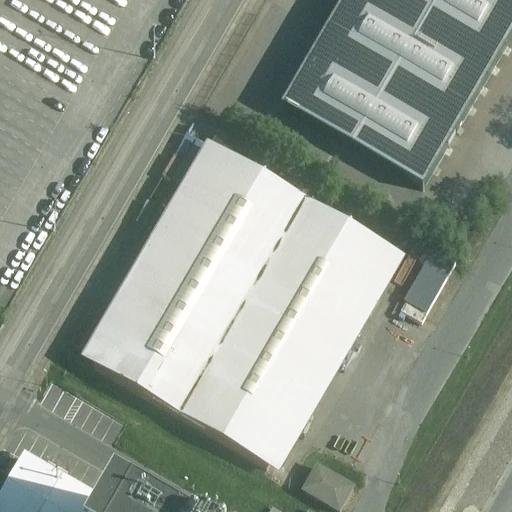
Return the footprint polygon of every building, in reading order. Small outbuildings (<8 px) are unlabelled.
[(347,0),(283,113),(422,194),(511,37),(511,7),(499,0),(347,0)] [(79,372),(277,483),(400,265),(203,158),(79,372)] [(410,308),(432,317),(454,268),(431,258),(410,308)] [(101,511),(23,466),(0,507),(0,511),(101,511)] [(323,511),(344,511),(354,495),(315,474),(301,499),(323,511)]
